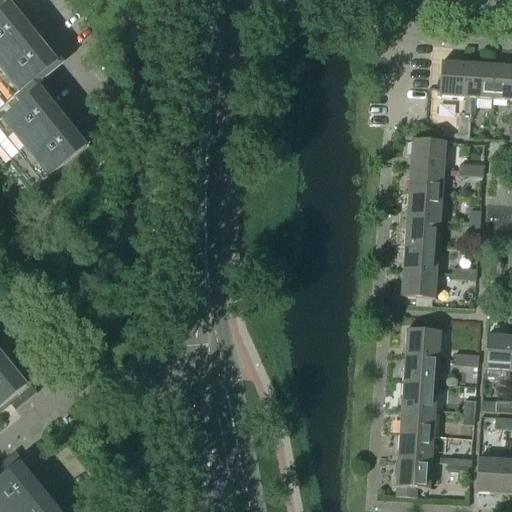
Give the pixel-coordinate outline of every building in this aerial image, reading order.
[(0,0),(0,99),(5,106),(7,104),(13,112),(0,122),(0,147),(34,190),(67,164),(74,173),(96,156),(42,89),(36,94),(30,86),(59,62),(9,0),(0,0)] [(438,98),(465,100),(467,66),(441,64),(438,98)] [(467,66),(465,100),(464,116),(474,117),(475,101),(491,102),(493,68),(467,66)] [(491,102),(511,103),(511,68),(493,68),(491,102)] [(458,116),(458,128),(469,129),(470,117),(458,116)] [(469,129),(458,128),(457,140),(468,141),(469,129)] [(411,142),(409,169),(443,171),(445,145),(411,142)] [(458,178),(470,179),(471,168),(459,167),(458,178)] [(471,168),(470,179),(482,180),(483,168),(471,168)] [(409,169),(407,195),(441,197),(443,171),(409,169)] [(407,195),(405,221),(439,223),(441,197),(407,195)] [(469,213),(468,225),(479,226),(480,214),(469,213)] [(405,221),(403,247),(438,249),(439,223),(405,221)] [(479,226),(468,225),(467,237),(478,238),(479,226)] [(403,247),(402,273),(436,275),(438,249),(403,247)] [(451,282),(463,283),(464,272),(452,271),(451,282)] [(464,272),(463,283),(475,284),(476,272),(464,272)] [(436,275),(402,273),(400,300),(434,302),(436,275)] [(406,332),(404,359),(438,361),(440,334),(406,332)] [(483,372),(510,373),(511,346),(511,339),(486,337),(483,372)] [(0,409),(7,403),(15,412),(36,395),(0,349),(0,409)] [(453,367),(465,368),(466,357),(454,357),(453,367)] [(466,357),(465,368),(477,369),(478,358),(466,357)] [(404,359),(402,385),(436,387),(438,361),(404,359)] [(402,385),(400,411),(434,413),(436,387),(402,385)] [(464,403),(463,415),(474,416),(475,404),(464,403)] [(495,414),(507,415),(508,404),(496,403),(495,414)] [(400,411),(398,436),(432,439),(434,413),(400,411)] [(474,416),(463,415),(462,427),(473,428),(474,416)] [(494,431),(506,432),(507,421),(495,420),(494,431)] [(398,436),(396,462),(431,465),(432,439),(398,436)] [(61,511),(15,453),(0,465),(0,511),(61,511)] [(446,472),(458,472),(459,461),(447,461),(446,472)] [(459,461),(458,472),(470,473),(471,462),(459,461)] [(475,495),(502,496),(504,462),(477,461),(475,495)] [(431,465),(396,462),(395,489),(396,489),(395,499),(416,501),(416,491),(429,492),(431,465)] [(502,496),(511,497),(511,462),(504,462),(502,496)]
